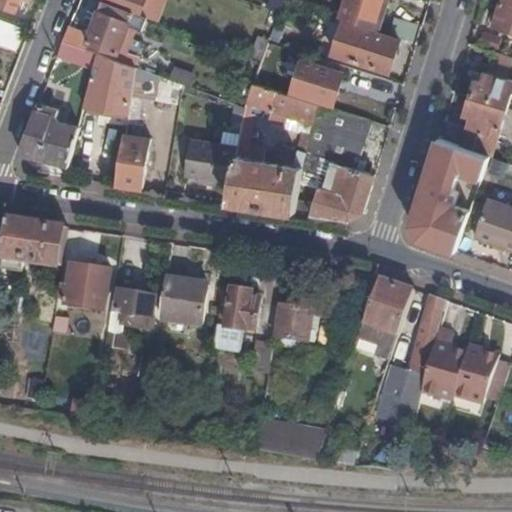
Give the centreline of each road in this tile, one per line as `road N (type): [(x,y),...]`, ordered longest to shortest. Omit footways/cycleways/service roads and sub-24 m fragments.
road 1 (residential): [(381,251),(0,193)]
road 2 (residential): [(381,251),(460,0)]
road 3 (residential): [(63,0),(0,172)]
road 4 (residential): [(511,296),(381,251)]
